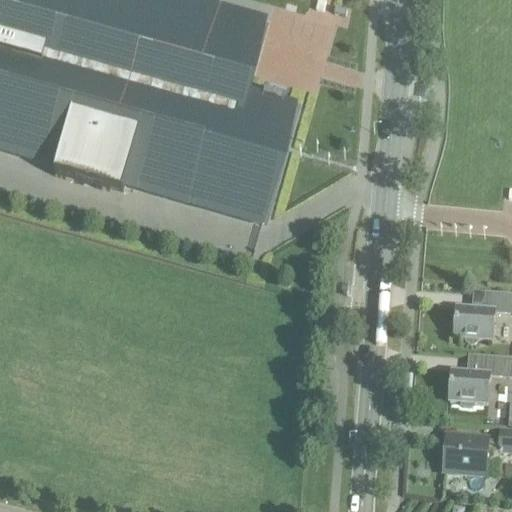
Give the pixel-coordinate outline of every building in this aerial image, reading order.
[(179,0),(0,0),(0,152),(58,169),(55,179),(123,198),(125,188),(262,227),(295,109),(283,105),(285,98),(265,92),(263,100),(245,95),(264,24),(179,0)] [(231,0),(228,13),(243,17),(247,0),(231,0)] [(456,311),(454,341),(466,342),(467,346),(471,347),(475,347),(477,343),(492,344),(495,315),(511,316),(511,299),(488,298),(487,314),(456,311)] [(452,375),(449,405),(462,406),(462,409),(473,410),(473,407),(487,408),(490,379),(511,380),(511,363),(483,361),(482,377),(452,375)] [(501,444),(500,456),(511,457),(511,435),(501,434),(501,444)] [(447,439),(444,476),(485,480),(487,464),(499,466),(500,456),(501,444),(489,443),(447,439)]
